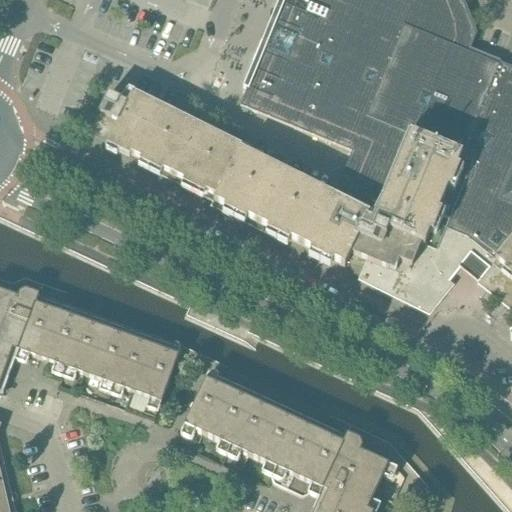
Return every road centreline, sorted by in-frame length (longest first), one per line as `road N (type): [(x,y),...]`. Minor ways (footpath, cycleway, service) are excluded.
road 1 (secondary): [(0,188),(368,354),(474,420),(510,457)]
road 2 (secondary): [(424,350),(10,137)]
road 3 (residential): [(0,414),(38,427),(63,511)]
